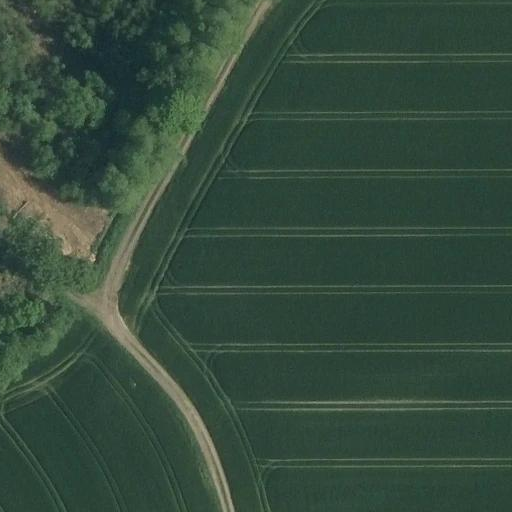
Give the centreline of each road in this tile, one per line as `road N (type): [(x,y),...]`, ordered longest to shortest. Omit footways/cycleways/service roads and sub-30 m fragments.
road 1 (track): [(229,511),(203,435),(106,303),(180,142),(259,0)]
road 2 (track): [(106,303),(70,292),(0,226)]
